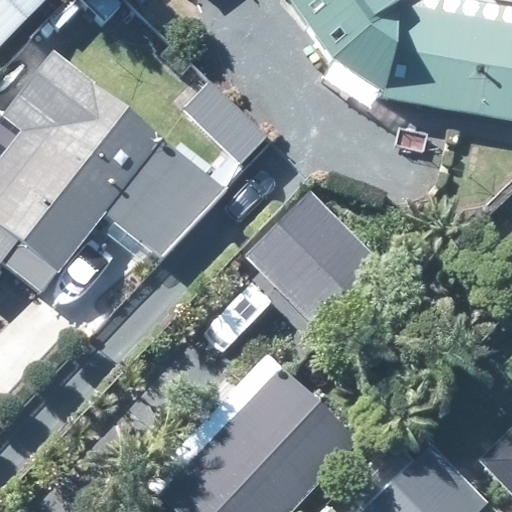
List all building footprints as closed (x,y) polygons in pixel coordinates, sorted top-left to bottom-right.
[(0,0),(0,53),(1,54),(52,0),(0,0)] [(90,5),(109,22),(111,23),(124,9),(114,0),(73,0),(54,21),(66,32),(90,5)] [(296,0),(343,63),(394,102),(438,108),(511,118),(511,19),(408,5),(414,0),(296,0)] [(120,25),(110,24),(105,24),(100,25),(95,28),(91,31),(87,34),(84,39),(82,43),(80,48),(80,54),(80,59),(81,64),(83,69),(86,73),(89,77),(94,81),(98,83),(103,85),(108,86),(114,85),(119,84),(124,83),(128,80),(132,77),(136,73),(139,68),(140,63),(141,58),(142,53),(141,47),(139,42),(137,38),(133,34),(129,30),(125,27),(120,25)] [(220,182),(205,170),(61,55),(11,118),(30,133),(8,159),(0,152),(0,275),(10,263),(44,290),(48,293),(113,214),(152,246),(176,264),(233,193),(220,182)] [(438,130),(359,122),(355,160),(434,168),(438,130)] [(331,337),(395,273),(317,194),(252,258),(255,261),(331,337)] [(302,511),(368,444),(355,432),(291,371),(169,499),(182,511),(302,511)] [(420,450),(462,404),(442,386),(400,432),(420,450)] [(511,439),(488,462),(511,485),(511,439)] [(487,511),(494,505),(462,474),(440,449),(374,511),(487,511)]
